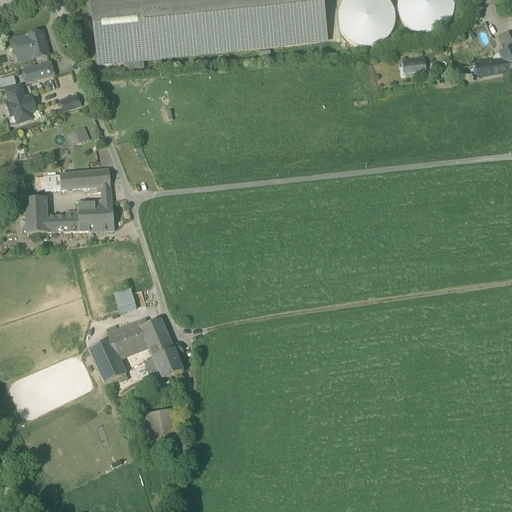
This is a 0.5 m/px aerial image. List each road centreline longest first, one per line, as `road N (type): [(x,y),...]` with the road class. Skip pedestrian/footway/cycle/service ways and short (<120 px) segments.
road 1 (track): [(511,283),(182,332),(194,373),(196,442),(178,511)]
road 2 (track): [(511,158),(130,198)]
road 3 (unclassified): [(130,198),(74,64),(57,0)]
road 4 (unclassified): [(130,198),(182,332)]
